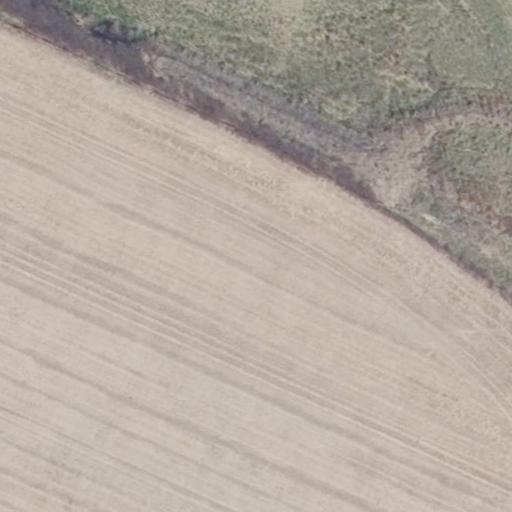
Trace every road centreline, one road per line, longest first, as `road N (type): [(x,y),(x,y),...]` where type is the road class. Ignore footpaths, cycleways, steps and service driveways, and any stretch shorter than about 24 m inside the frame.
road 1 (primary): [(230,0),(511,289)]
road 2 (primary): [(511,228),(291,0)]
